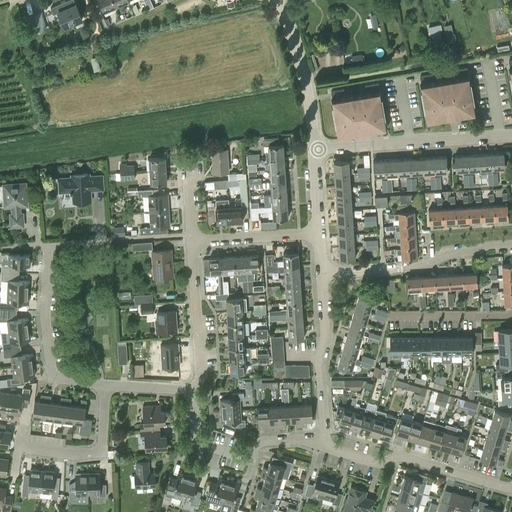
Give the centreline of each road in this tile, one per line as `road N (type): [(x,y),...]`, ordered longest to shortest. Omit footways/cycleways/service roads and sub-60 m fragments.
road 1 (residential): [(314,150),(511,136)]
road 2 (residential): [(511,486),(320,445)]
road 3 (residential): [(322,273),(422,266),(511,244)]
road 4 (residential): [(47,245),(44,320),(53,375),(105,385)]
road 5 (residential): [(320,445),(264,441),(240,455),(202,444),(191,391)]
road 6 (residential): [(320,445),(322,273)]
road 7 (residential): [(314,150),(304,74),(278,0)]
road 8 (residential): [(191,391),(202,369),(194,239)]
road 9 (residential): [(20,447),(101,452),(105,385)]
road 10 (residential): [(47,245),(194,239)]
road 11 (residential): [(194,239),(319,232)]
road 12 (residential): [(511,317),(389,316)]
